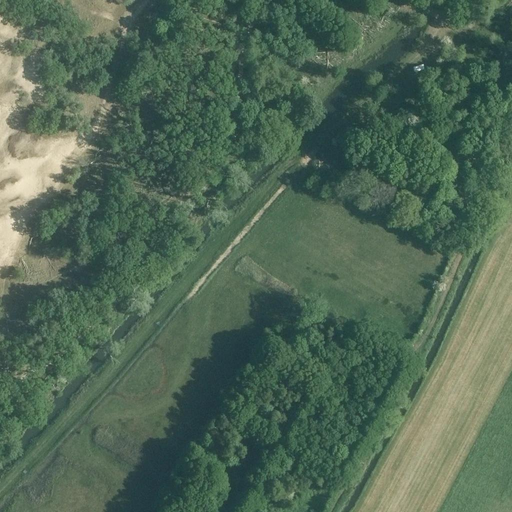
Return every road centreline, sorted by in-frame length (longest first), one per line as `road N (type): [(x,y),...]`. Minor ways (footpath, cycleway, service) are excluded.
road 1 (track): [(0,410),(66,353),(168,226),(226,119),(264,0)]
road 2 (track): [(0,490),(278,174)]
